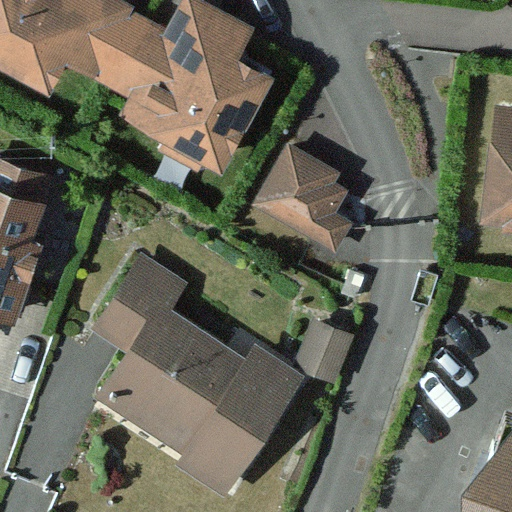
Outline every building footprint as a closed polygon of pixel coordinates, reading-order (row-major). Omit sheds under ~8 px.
[(105,79),(139,17),(108,0),(0,0),(0,53),(41,76),(55,51),(105,79)] [(139,17),(105,79),(135,95),(128,108),(214,156),(258,75),(230,60),(245,31),(188,0),(186,0),(169,33),(139,17)] [(511,113),(499,112),(487,210),(507,212),(505,228),(511,228),(511,113)] [(329,172),(287,149),(257,201),(331,243),(342,223),(324,213),(336,192),(322,184),(329,172)] [(46,175),(6,161),(0,177),(0,309),(13,314),(39,239),(25,235),(46,175)] [(174,278),(136,255),(96,322),(110,330),(133,344),(105,390),(144,414),(151,402),(181,419),(184,414),(204,425),(187,455),(228,480),(294,368),(253,343),(235,374),(215,362),(223,349),(156,309),(174,278)] [(349,269),(335,290),(348,297),(361,277),(349,269)] [(317,325),(304,360),(332,371),(345,335),(317,325)] [(511,511),(511,450),(508,461),(492,455),(471,511),(511,511)]
